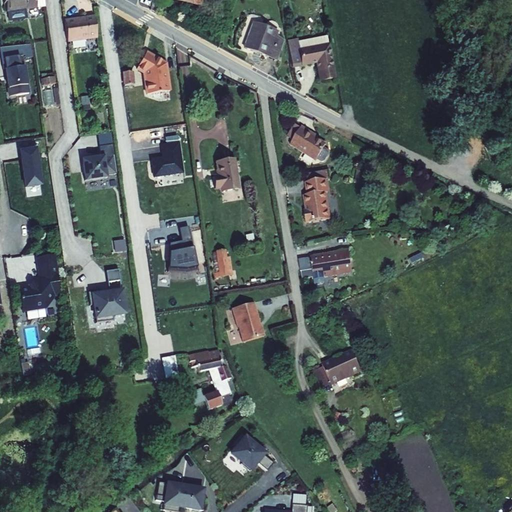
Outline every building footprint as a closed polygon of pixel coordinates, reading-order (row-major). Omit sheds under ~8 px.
[(5,0),(7,14),(26,10),(24,0),(5,0)] [(24,0),(26,10),(47,7),(45,0),(24,0)] [(171,0),(171,2),(199,8),(200,0),(171,0)] [(97,37),(94,16),(85,18),(85,19),(64,22),(67,42),(97,37)] [(252,24),(243,51),(276,62),(284,39),(275,36),(276,33),(252,24)] [(327,38),(298,43),(299,51),(315,48),(328,46),(327,38)] [(287,41),(292,67),(316,63),(319,82),(320,82),(315,48),(299,51),(298,43),(297,39),(287,41)] [(328,46),(315,48),(320,82),(334,79),(328,46)] [(146,53),(136,72),(142,76),(145,96),(170,92),(166,65),(146,53)] [(22,57),(2,61),(8,98),(29,94),(22,57)] [(125,71),(126,84),(135,83),(134,70),(125,71)] [(309,132),(301,128),(290,147),(317,162),(317,160),(322,163),(325,162),(329,154),(328,151),(324,148),(326,145),(307,135),(309,132)] [(178,144),(161,147),(163,159),(151,161),(154,177),(182,173),(178,144)] [(38,145),(19,147),(25,184),(43,182),(38,145)] [(115,177),(111,148),(97,150),(99,160),(80,163),(83,185),(106,181),(105,179),(115,177)] [(220,191),(220,195),(238,192),(233,161),(215,164),(218,179),(212,180),(214,192),(220,191)] [(303,213),(305,225),(330,221),(325,194),(327,194),(325,182),(306,185),(308,197),(304,198),(306,212),(303,213)] [(181,243),(169,246),(167,273),(185,274),(196,272),(187,228),(178,231),(181,243)] [(60,253),(59,246),(43,249),(44,256),(60,253)] [(325,283),(324,277),(353,272),(349,250),(310,258),(315,285),(317,286),(323,285),(325,283)] [(215,253),(218,278),(229,277),(225,251),(215,253)] [(66,284),(60,253),(44,256),(46,268),(42,274),(40,272),(34,276),(35,279),(25,280),(29,302),(52,298),(60,286),(66,284)] [(119,281),(117,268),(104,270),(106,283),(119,281)] [(120,291),(119,281),(106,283),(108,293),(120,291)] [(124,314),(120,291),(108,293),(100,294),(100,291),(87,293),(89,305),(93,305),(95,323),(113,321),(112,316),(124,314)] [(239,333),(242,344),(258,340),(265,336),(262,326),(259,327),(253,303),(231,309),(237,333),(239,333)] [(219,349),(189,354),(191,367),(197,366),(198,371),(210,369),(215,383),(213,383),(216,392),(202,395),(205,409),(220,406),(217,396),(229,393),(226,379),(231,377),(226,365),(223,366),(219,349)] [(351,352),(322,366),(332,386),(362,372),(351,352)] [(172,356),(161,358),(164,377),(176,375),(172,356)] [(191,403),(201,403),(200,390),(191,391),(191,403)] [(242,461),(251,468),(258,459),(268,467),(275,459),(264,451),(265,450),(245,434),(232,451),(243,459),(242,461)] [(183,483),(168,481),(168,482),(166,495),(157,493),(156,499),(165,501),(164,509),(179,511),(180,505),(204,509),(206,495),(203,495),(204,487),(183,484),(183,483)] [(168,482),(159,481),(157,493),(166,495),(168,482)] [(307,511),(308,505),(293,503),(292,511),(271,511),(265,511),(307,511)]
